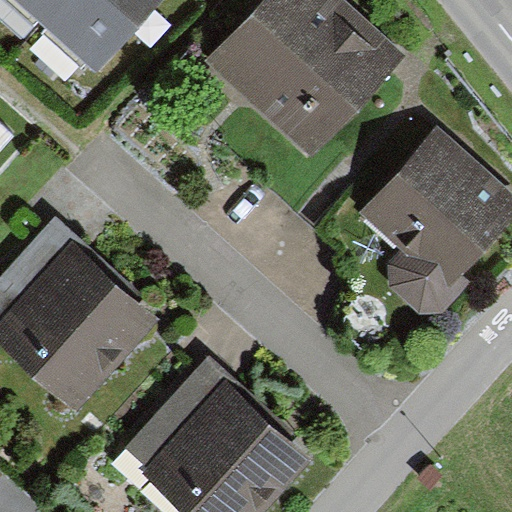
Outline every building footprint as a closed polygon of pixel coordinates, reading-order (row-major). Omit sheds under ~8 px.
[(19,0),(99,67),(156,0),(19,0)] [(314,154),(404,52),(356,10),(344,0),(264,0),(209,63),(314,154)] [(0,118),(0,154),(18,136),(0,118)] [(459,277),(511,214),(511,198),(493,182),(436,133),(364,215),(400,249),(392,261),(391,286),(417,311),(444,311),(459,298),(469,286),(459,277)] [(0,288),(0,338),(78,408),(156,322),(126,296),(53,230),(0,288)] [(128,454),(192,511),(262,511),(309,460),(279,433),(206,368),(128,454)]
